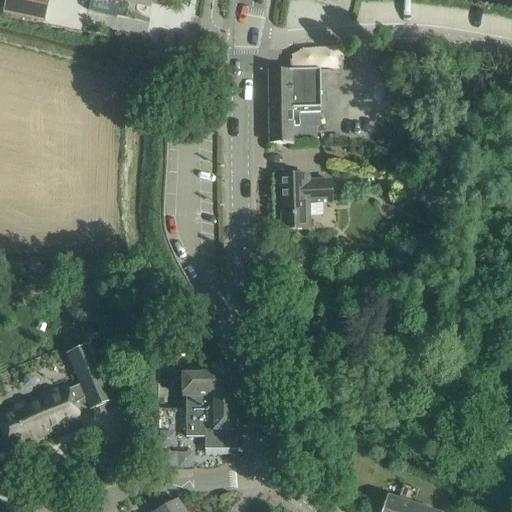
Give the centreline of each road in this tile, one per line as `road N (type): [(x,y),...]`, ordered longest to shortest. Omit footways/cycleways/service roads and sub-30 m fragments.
road 1 (tertiary): [(281,469),(250,366),(247,34)]
road 2 (unclassified): [(247,34),(429,34),(511,50)]
road 3 (unclassified): [(74,511),(153,487),(281,469)]
